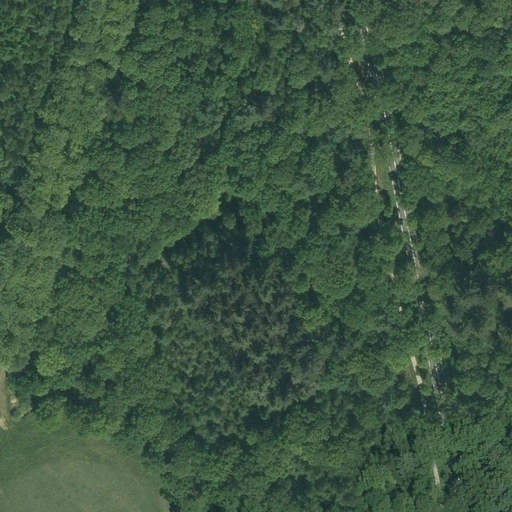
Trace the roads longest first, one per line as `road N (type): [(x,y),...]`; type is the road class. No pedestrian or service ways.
road 1 (primary): [(466,511),(362,0)]
road 2 (track): [(111,0),(0,351)]
